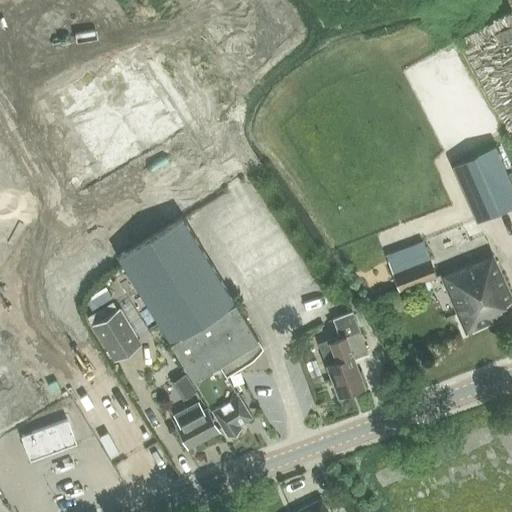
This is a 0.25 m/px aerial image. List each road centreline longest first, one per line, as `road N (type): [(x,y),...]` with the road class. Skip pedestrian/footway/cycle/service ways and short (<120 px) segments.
road 1 (track): [(162,503),(76,351),(49,193),(0,99)]
road 2 (tertiary): [(138,511),(511,375)]
